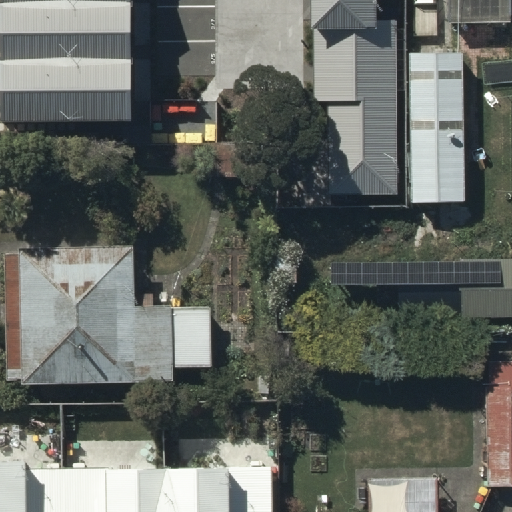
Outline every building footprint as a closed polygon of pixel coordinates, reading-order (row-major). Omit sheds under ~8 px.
[(123,0),(0,0),(0,107),(125,106),(123,0)] [(376,0),(310,0),(311,102),(326,102),(327,197),(397,196),(396,21),(376,21),(376,0)] [(443,0),(444,33),(511,32),(510,0),(443,0)] [(268,32),(219,32),(219,90),(268,90),(268,32)] [(464,211),(463,57),(409,58),(410,211),(464,211)] [(416,214),(363,215),(364,256),(417,255),(416,214)] [(211,312),(206,312),(206,308),(182,308),(182,312),(134,312),(134,257),(5,259),(5,387),(20,387),(20,391),(172,391),(172,372),(211,372),(211,312)] [(511,259),(396,261),(397,318),(511,317),(511,259)] [(25,461),(0,461),(0,511),(271,511),(271,465),(25,470),(25,461)] [(437,511),(437,484),(369,484),(369,511),(437,511)]
